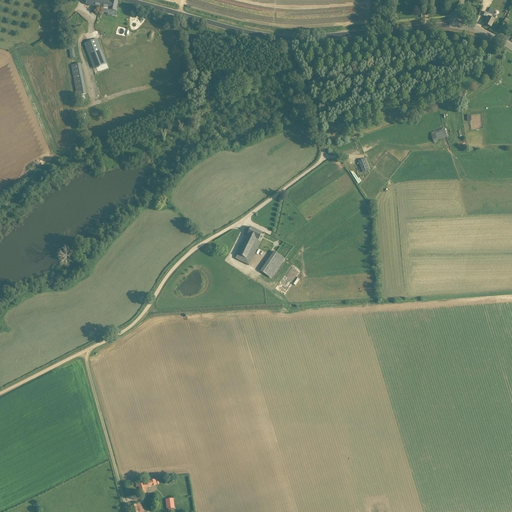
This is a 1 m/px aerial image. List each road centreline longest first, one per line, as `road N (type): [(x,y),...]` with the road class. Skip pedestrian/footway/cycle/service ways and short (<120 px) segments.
road 1 (track): [(85,352),(135,323),(198,246),(322,159),(282,38)]
road 2 (unclassified): [(0,155),(8,174),(34,165),(51,123),(170,77),(177,63),(167,10)]
road 3 (track): [(85,352),(128,511)]
road 4 (unclassified): [(282,38),(446,24)]
